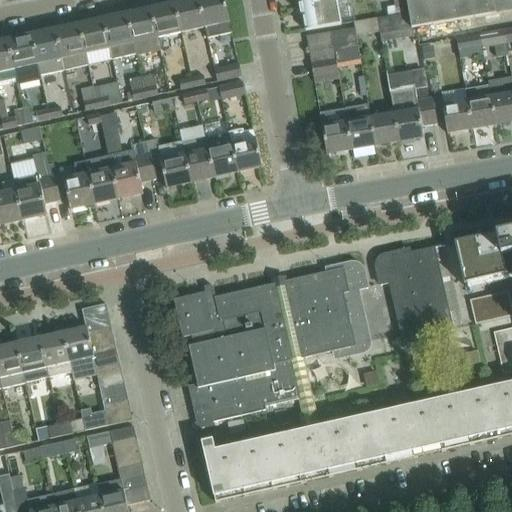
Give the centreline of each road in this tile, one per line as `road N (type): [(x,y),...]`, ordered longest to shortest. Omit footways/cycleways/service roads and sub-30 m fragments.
road 1 (tertiary): [(0,273),(294,208)]
road 2 (tertiary): [(294,208),(511,169)]
road 3 (residential): [(294,208),(260,0)]
road 4 (residential): [(176,511),(131,313)]
road 5 (residential): [(367,511),(511,479)]
